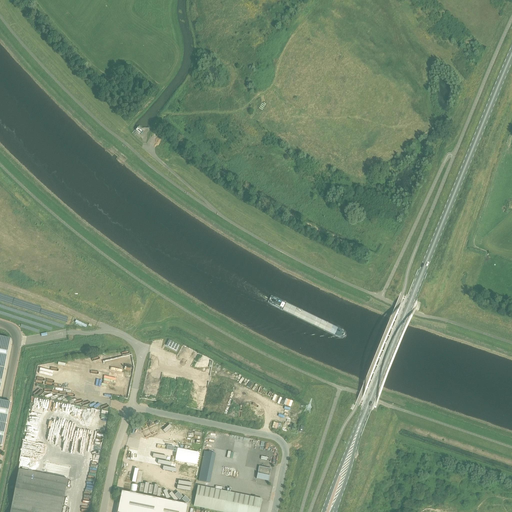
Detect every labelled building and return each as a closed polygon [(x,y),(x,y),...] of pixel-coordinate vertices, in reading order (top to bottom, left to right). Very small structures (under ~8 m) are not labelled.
[(0,390),(10,339),(0,336),(0,390)] [(179,346),(169,340),(166,345),(176,351),(179,346)] [(83,365),(88,358),(85,356),(80,363),(83,365)] [(215,374),(217,368),(216,367),(218,363),(212,360),(207,370),(215,374)] [(58,378),(55,374),(58,372),(57,370),(54,371),(51,365),(41,370),(44,375),(49,373),(49,374),(52,372),(52,373),(50,374),(54,380),(58,378)] [(54,390),(55,383),(45,382),(46,378),(37,377),(36,382),(37,382),(36,387),(54,390)] [(0,446),(1,447),(10,401),(0,399),(0,446)] [(215,453),(204,451),(198,480),(209,482),(215,453)] [(259,466),(256,479),(269,481),(271,469),(259,466)] [(19,470),(10,511),(61,511),(68,480),(19,470)] [(199,483),(194,503),(229,511),(259,511),(263,499),(199,483)] [(117,511),(185,511),(187,505),(122,491),(117,511)]
